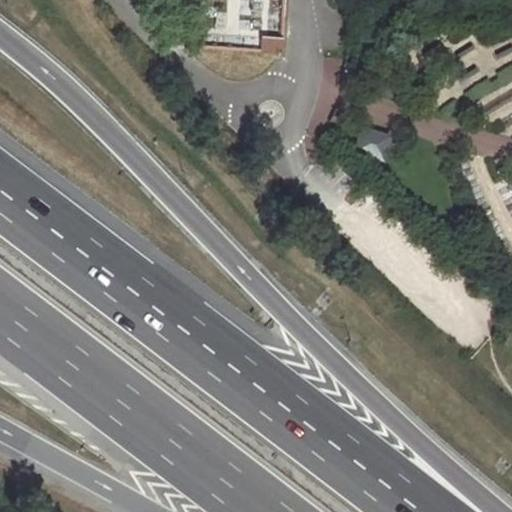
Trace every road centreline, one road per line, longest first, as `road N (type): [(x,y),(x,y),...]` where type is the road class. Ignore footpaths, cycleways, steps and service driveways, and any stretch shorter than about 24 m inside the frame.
road 1 (motorway): [(490,511),(91,112),(0,34)]
road 2 (motorway): [(422,511),(0,189)]
road 3 (motorway): [(0,310),(262,511)]
road 4 (motorway): [(0,430),(151,511)]
